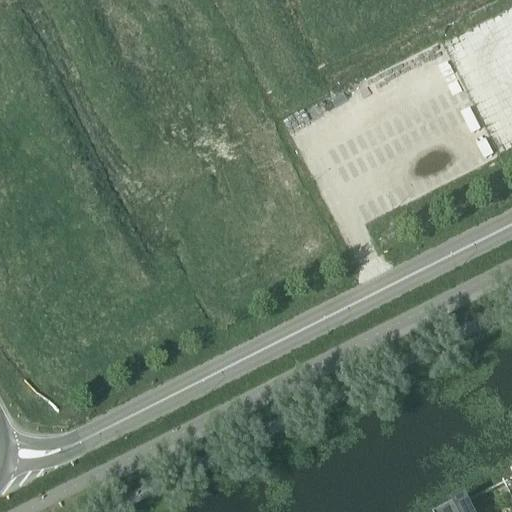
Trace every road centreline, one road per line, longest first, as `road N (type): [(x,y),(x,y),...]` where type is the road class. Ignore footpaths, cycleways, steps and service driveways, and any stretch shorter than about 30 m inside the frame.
road 1 (unclassified): [(0,478),(511,226)]
road 2 (residential): [(0,46),(105,256),(317,140)]
road 3 (residential): [(317,140),(511,42)]
road 4 (residential): [(246,0),(317,140)]
